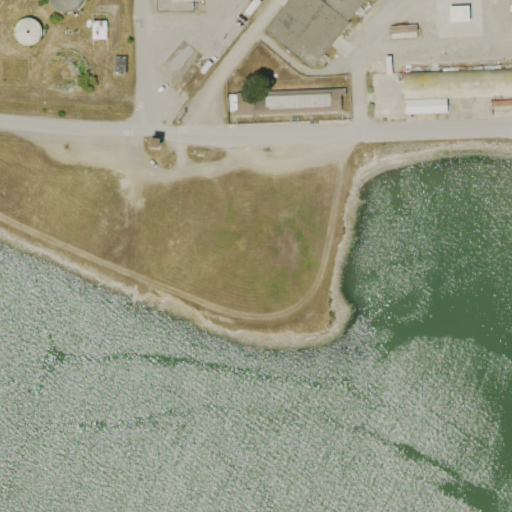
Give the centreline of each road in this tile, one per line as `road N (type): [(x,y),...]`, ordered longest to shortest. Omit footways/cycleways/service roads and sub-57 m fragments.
road 1 (residential): [(511,128),(173,134)]
road 2 (residential): [(173,134),(0,122)]
road 3 (residential): [(145,131),(140,0)]
